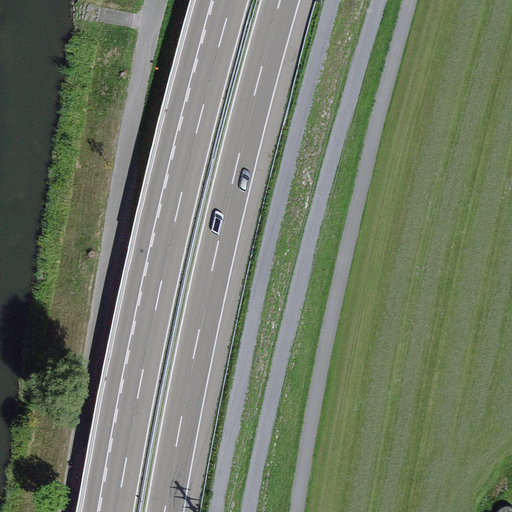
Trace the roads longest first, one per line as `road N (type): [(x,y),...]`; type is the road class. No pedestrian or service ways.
road 1 (track): [(250,511),(277,362),(380,0)]
road 2 (motorway): [(234,0),(132,414),(117,511)]
road 3 (track): [(332,0),(290,152),(216,511)]
road 4 (motorway): [(166,511),(221,235),(282,0)]
road 5 (track): [(412,0),(325,353),(301,511)]
road 6 (track): [(67,511),(88,357),(162,0)]
